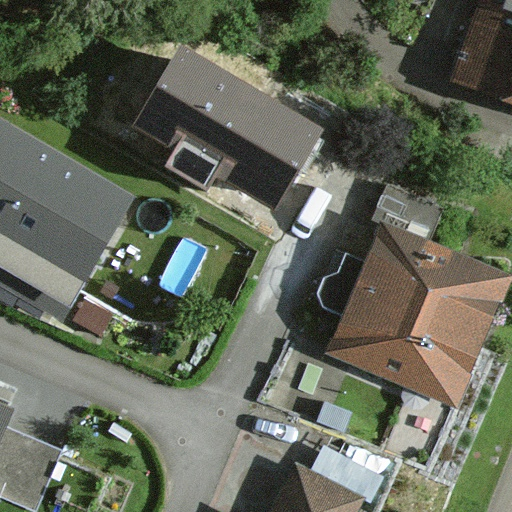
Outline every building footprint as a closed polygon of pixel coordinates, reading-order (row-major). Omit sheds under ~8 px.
[(511,0),(480,0),(449,101),(511,120),(511,0)] [(297,134),(175,66),(134,140),(256,207),(297,134)] [(125,209),(0,137),(0,303),(53,334),(125,209)] [(445,212),(389,190),(322,355),(443,404),(493,281),(428,254),(445,212)] [(0,443),(14,411),(0,405),(0,443)] [(281,511),(258,511),(240,503),(235,511),(349,511),(357,497),(301,471),(281,511)]
